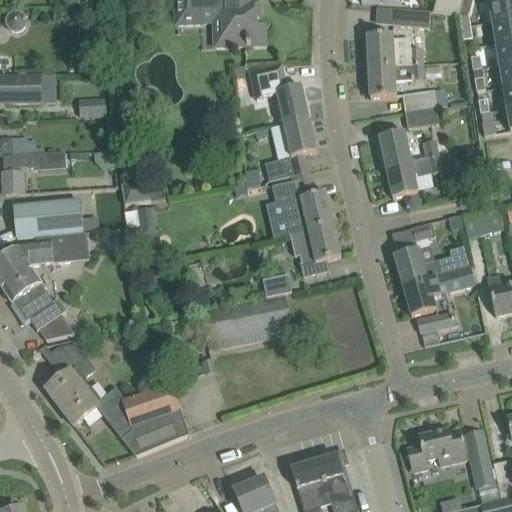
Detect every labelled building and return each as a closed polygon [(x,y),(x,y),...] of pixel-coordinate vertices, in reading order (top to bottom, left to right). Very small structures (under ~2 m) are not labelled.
[(252,5),(251,0),(173,0),(175,29),(204,28),(204,26),(215,26),(216,50),(266,48),(265,28),(255,28),(254,5),(252,5)] [(401,9),(401,0),(362,0),(362,6),(401,9)] [(436,0),(433,16),(446,17),(451,0),(436,0)] [(451,0),(446,17),(460,19),(464,0),(451,0)] [(511,21),(511,0),(503,0),(488,3),(492,25),(511,21)] [(431,15),(399,13),(397,30),(430,32),(431,15)] [(468,16),(460,18),(462,30),(470,29),(468,16)] [(511,21),(492,25),(496,47),(511,44),(511,21)] [(470,29),(462,30),(464,43),(473,42),(470,29)] [(411,53),(410,43),(393,44),(393,38),(387,39),(367,40),(369,72),(398,70),(424,68),(423,54),(423,53),(411,53)] [(511,66),(511,44),(496,47),(499,69),(511,66)] [(472,61),(473,73),(482,72),(480,60),(472,61)] [(511,66),(499,69),(503,91),(511,89),(511,66)] [(432,68),(369,72),(371,102),(396,101),(396,97),(396,86),(412,85),(425,85),(424,83),(433,83),(432,68)] [(287,93),(281,69),(250,76),(257,103),(265,102),(271,130),(284,127),(284,128),(309,123),(302,89),(287,93)] [(41,79),(0,79),(0,107),(41,108),(41,107),(56,107),(56,79),(41,79)] [(475,82),(477,95),(486,93),(484,81),(475,82)] [(511,89),(503,91),(507,113),(511,112),(511,89)] [(444,94),(434,95),(437,112),(446,110),(444,94)] [(405,118),(437,114),(437,112),(434,95),(403,100),(405,118)] [(489,115),(487,102),(478,104),(480,117),(489,115)] [(99,120),(98,105),(79,106),(79,121),(99,120)] [(408,133),(439,129),(437,114),(405,118),(408,133)] [(308,179),(308,176),(303,158),(317,155),(309,123),(284,128),(291,160),(265,166),(269,184),(296,177),(296,182),(308,179)] [(482,127),(484,140),(493,138),(491,125),(482,127)] [(386,172),(412,166),(405,136),(379,141),(386,172)] [(5,140),(0,145),(0,156),(13,155),(12,140),(5,140)] [(28,144),(28,140),(15,141),(16,159),(32,158),(37,157),(36,144),(28,144)] [(449,158),(449,156),(446,143),(423,148),(426,163),(449,158)] [(66,173),(65,160),(65,156),(33,158),(33,163),(34,175),(66,173)] [(426,163),(412,166),(386,172),(393,202),(418,197),(415,182),(430,178),(430,180),(453,175),(449,158),(426,163)] [(4,198),(24,197),(23,174),(3,175),(4,198)] [(313,199),(309,181),(308,179),(296,182),(273,188),(272,190),(276,206),(283,204),(291,240),(334,229),(326,196),(313,199)] [(148,184),(121,189),(125,208),(151,203),(148,184)] [(17,243),(83,236),(80,203),(14,210),(17,243)] [(153,210),(139,213),(143,233),(156,231),(153,210)] [(469,242),(504,235),(499,211),(464,219),(469,242)] [(138,213),(124,215),(126,232),(140,230),(138,213)] [(341,261),(334,229),(291,240),(295,259),(300,258),(302,267),(301,267),(304,278),(329,273),(327,265),(341,261)] [(416,245),(432,240),(429,229),(413,233),(416,245)] [(37,246),(18,248),(18,252),(0,264),(0,287),(13,307),(14,307),(44,288),(31,268),(53,266),(51,245),(37,246)] [(469,272),(463,250),(449,254),(451,260),(435,265),(424,269),(419,253),(394,260),(403,291),(440,280),(469,272)] [(270,300),(296,293),(292,278),(266,284),(270,300)] [(511,285),(502,288),(500,278),(487,281),(495,320),(511,316),(511,285)] [(411,320),(437,313),(433,299),(445,295),(440,280),(403,291),(411,320)] [(55,306),(44,288),(14,307),(26,326),(30,323),(38,334),(39,333),(46,344),(75,338),(64,321),(62,318),(67,315),(59,304),(55,306)] [(210,355),(294,337),(286,300),(202,318),(210,355)] [(453,316),(417,324),(420,337),(440,332),(456,329),(453,316)] [(46,394),(74,429),(98,411),(95,408),(103,403),(86,382),(97,373),(78,348),(59,352),(51,358),(67,378),(46,394)] [(212,362),(202,364),(205,377),(215,374),(212,362)] [(95,408),(98,411),(136,460),(189,439),(183,420),(173,388),(126,404),(117,392),(103,403),(95,408)] [(468,463),(461,433),(449,436),(449,434),(419,441),(421,450),(408,453),(413,475),(428,472),(427,466),(439,464),(440,469),(468,463)] [(479,492),(494,489),(483,435),(468,438),(479,492)] [(357,511),(342,458),(317,465),(329,507),(332,506),(333,511),(357,511)] [(511,484),(507,464),(494,467),(498,488),(501,502),(501,503),(511,500),(511,484)] [(329,507),(317,465),(291,473),(303,511),(321,511),(321,509),(329,507)] [(276,511),(275,508),(264,482),(234,495),(241,511),(276,511)] [(480,508),(475,510),(466,511),(511,511),(511,500),(501,503),(501,502),(480,508)] [(461,511),(459,502),(441,506),(442,511),(461,511)]
